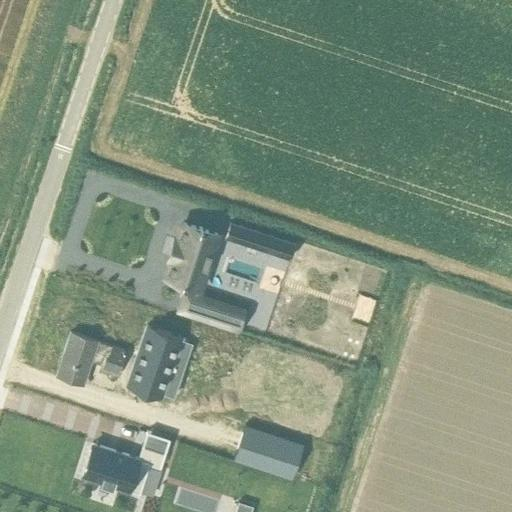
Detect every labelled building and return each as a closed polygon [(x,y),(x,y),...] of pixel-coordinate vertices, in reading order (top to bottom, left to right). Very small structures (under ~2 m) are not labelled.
[(180,217),(160,278),(183,285),(174,311),(238,332),(246,307),(202,292),(222,230),(180,217)] [(293,242),(230,221),(225,238),(288,258),(293,242)] [(57,373),(56,374),(75,380),(81,382),(88,359),(100,362),(97,369),(129,380),(138,354),(89,337),(70,331),(63,353),(66,354),(59,374),(57,373)] [(185,343),(148,331),(129,388),(165,400),(166,397),(174,400),(178,387),(172,385),(185,343)] [(262,468),(291,478),(302,443),(274,433),(245,424),(233,459),(262,468)] [(160,467),(165,451),(142,444),(138,458),(93,443),(83,474),(100,480),(99,482),(112,487),(113,484),(140,493),(149,463),(160,467)]
